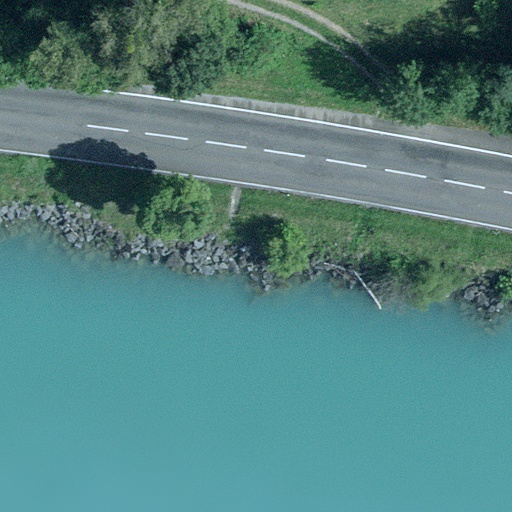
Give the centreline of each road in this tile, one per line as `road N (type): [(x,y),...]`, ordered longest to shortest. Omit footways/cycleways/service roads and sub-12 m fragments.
road 1 (primary): [(0,112),(511,193)]
road 2 (track): [(511,44),(411,59),(389,74),(448,181)]
road 3 (track): [(389,74),(333,31),(261,0)]
